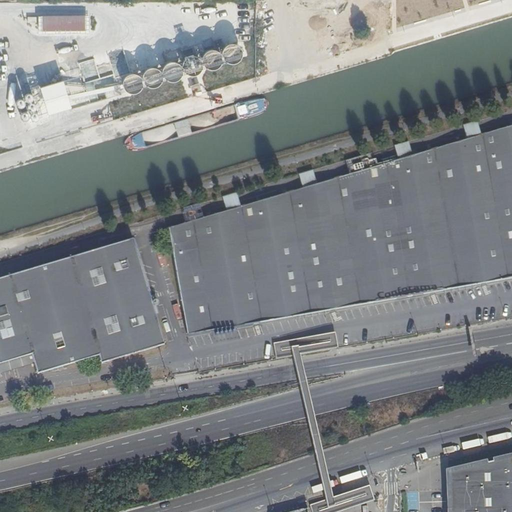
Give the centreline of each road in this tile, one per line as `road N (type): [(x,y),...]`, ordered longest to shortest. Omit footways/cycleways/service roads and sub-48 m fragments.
road 1 (primary): [(473,348),(0,424)]
road 2 (primary): [(511,366),(235,425)]
road 3 (primary): [(473,348),(255,407),(235,425)]
road 4 (motorway): [(235,425),(0,479)]
road 5 (primary): [(267,487),(385,448)]
